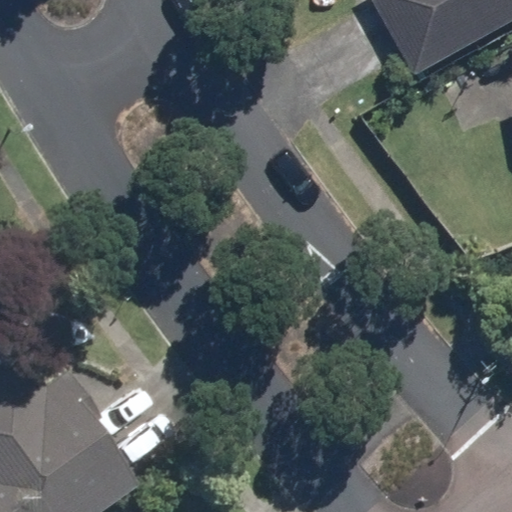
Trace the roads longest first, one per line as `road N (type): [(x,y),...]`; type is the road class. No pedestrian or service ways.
road 1 (residential): [(172,36),(369,329),(497,470)]
road 2 (residential): [(322,511),(51,101)]
road 3 (residential): [(172,36),(51,101)]
